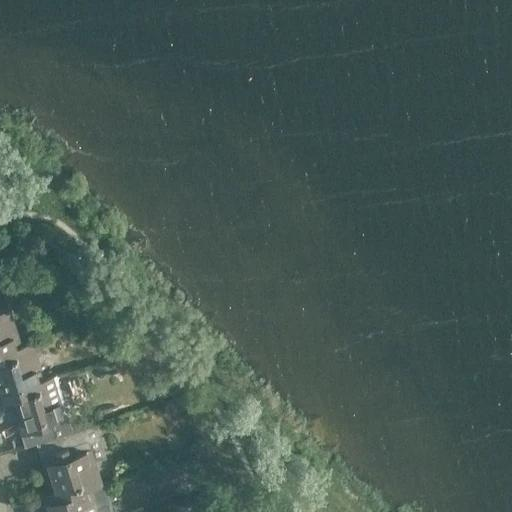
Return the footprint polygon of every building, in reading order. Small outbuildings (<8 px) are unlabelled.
[(0,354),(0,351),(21,345),(9,309),(0,311),(0,360),(2,360),(0,354)] [(22,385),(44,378),(32,342),(21,345),(0,351),(0,354),(2,360),(0,360),(0,401),(11,398),(11,397),(25,393),(22,385)] [(25,393),(11,397),(11,398),(22,435),(48,427),(50,432),(70,426),(55,375),(22,385),(25,393)] [(52,438),(38,442),(53,490),(68,486),(70,495),(103,485),(95,460),(106,457),(96,424),(93,425),(91,420),(70,426),(50,432),(52,438)] [(111,511),(103,485),(70,495),(68,486),(53,490),(42,494),(47,511),(111,511)]
